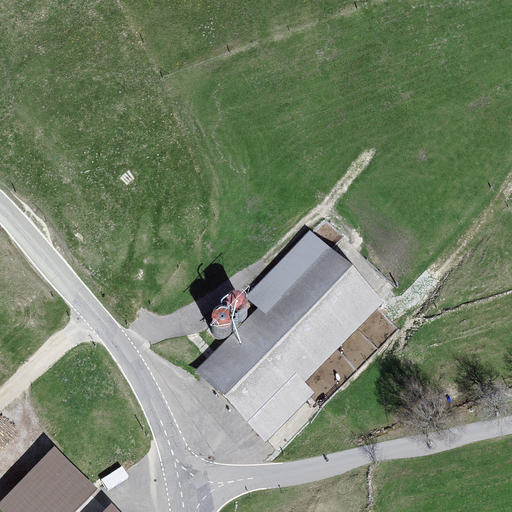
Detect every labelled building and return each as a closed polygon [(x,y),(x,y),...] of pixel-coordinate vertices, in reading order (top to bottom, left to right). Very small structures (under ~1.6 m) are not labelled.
[(385,305),(311,232),(245,298),(257,310),(194,374),(266,444),(315,395),(306,385),(385,305)] [(245,304),(243,302),(239,300),(236,300),(232,301),(229,303),(227,305),(226,309),(226,312),(227,316),(229,319),(232,321),(235,322),(239,322),(242,320),(245,318),(247,315),(247,311),(247,308),(245,304)] [(229,320),(227,318),(223,316),(220,316),(216,317),(213,319),(211,322),(210,325),(210,328),(211,332),(213,335),(216,337),(219,338),(223,338),(226,336),(229,334),(231,331),(231,327),(231,324),(229,320)] [(0,511),(80,511),(99,494),(55,451),(0,506),(0,511)] [(127,481),(121,469),(99,481),(105,492),(127,481)]
